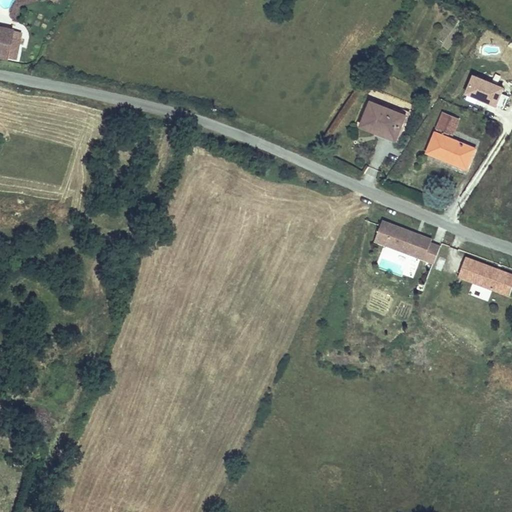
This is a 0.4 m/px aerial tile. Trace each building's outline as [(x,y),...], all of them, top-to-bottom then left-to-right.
[(0,27),(0,56),(6,57),(11,30),(0,27)] [(20,32),(11,30),(6,57),(14,59),(20,32)] [(474,76),(467,94),(480,99),(481,96),(493,101),(491,104),(504,109),(509,96),(502,93),(504,88),(474,76)] [(393,110),(371,101),(362,126),(384,135),(385,133),(398,138),(407,113),(394,108),(393,110)] [(444,114),(428,153),(468,169),(476,149),(448,137),(450,133),(453,134),(459,119),(444,114)] [(435,266),(441,249),(431,246),(432,242),(421,238),(421,240),(414,237),(415,235),(383,223),(375,243),(435,266)] [(493,267),(466,257),(458,278),(509,298),(511,289),(511,274),(503,271),(502,274),(492,270),(493,267)]
